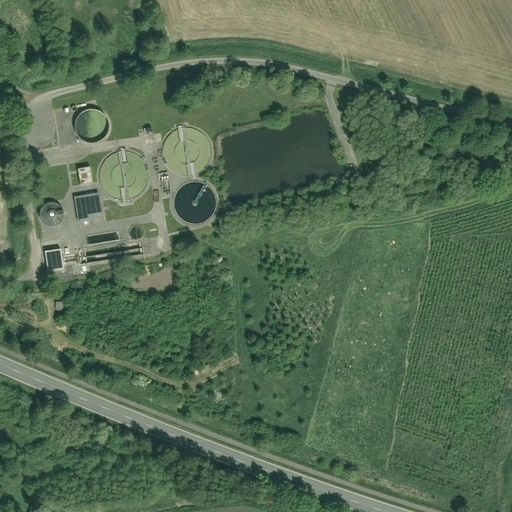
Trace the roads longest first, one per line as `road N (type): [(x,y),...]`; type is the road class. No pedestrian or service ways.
road 1 (primary): [(0,361),(391,511)]
road 2 (unclassified): [(511,127),(294,69),(176,65)]
road 3 (unclassified): [(43,105),(49,96),(176,65)]
